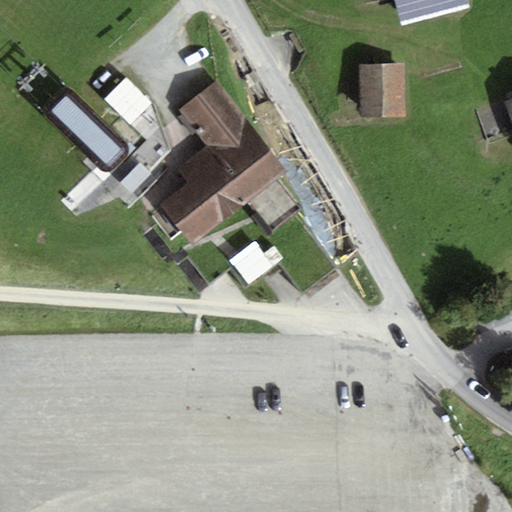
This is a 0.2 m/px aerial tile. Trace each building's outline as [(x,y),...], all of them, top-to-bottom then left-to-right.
[(468,0),(393,0),(401,26),(470,9),(468,0)] [(406,118),(405,64),(359,65),(360,119),(406,118)] [(152,104),(126,78),(104,100),(130,126),(152,104)] [(159,205),(191,246),(287,173),(217,81),(179,110),(207,146),(177,169),(188,184),(159,205)] [(77,92),(52,117),(86,150),(108,172),(132,147),(77,92)] [(149,174),(139,164),(121,184),(131,194),(149,174)] [(234,266),(250,291),(276,274),(260,249),(234,266)]
